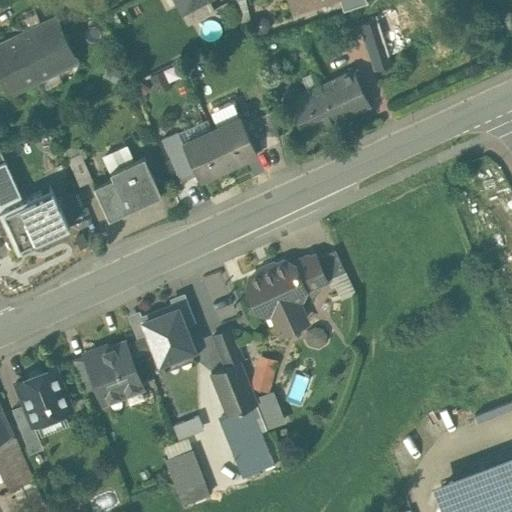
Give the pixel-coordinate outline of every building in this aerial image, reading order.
[(86,0),(90,9),(108,0),(86,0)] [(177,0),(183,10),(184,9),(201,0),(177,0)] [(209,0),(201,0),(184,9),(190,21),(214,9),(209,0)] [(290,0),(293,9),(319,0),(290,0)] [(406,3),(392,8),(393,9),(394,9),(401,31),(414,27),(406,3)] [(392,8),(375,14),(376,18),(377,18),(389,54),(406,49),(400,31),(401,31),(394,9),(393,9),(392,8)] [(56,16),(17,35),(38,79),(77,60),(56,16)] [(376,18),(360,23),(362,32),(380,26),(377,18),(376,18)] [(380,26),(362,32),(374,69),(392,64),(389,54),(380,26)] [(38,79),(17,35),(0,43),(0,76),(8,93),(38,79)] [(352,68),(320,84),(337,121),(370,105),(352,68)] [(320,84),(288,99),(306,135),(337,121),(320,84)] [(271,109),(243,122),(255,148),(278,138),(271,109)] [(240,115),(211,128),(227,164),(256,150),(255,148),(243,122),(240,115)] [(182,141),(182,142),(196,173),(198,177),(227,164),(211,128),(182,141)] [(177,131),(161,138),(181,181),(196,173),(182,142),(182,141),(177,131)] [(91,178),(80,153),(68,158),(78,184),(91,178)] [(143,155),(109,170),(112,176),(93,184),(108,217),(161,193),(143,155)] [(4,160),(0,161),(0,207),(22,198),(4,160)] [(22,198),(0,207),(0,212),(17,250),(69,226),(50,185),(22,198)] [(357,292),(336,248),(322,255),(342,299),(357,292)] [(312,255),(293,263),(305,289),(326,279),(316,257),(312,255)] [(285,260),(273,265),(272,269),(272,270),(264,273),(260,271),(249,277),(246,285),(257,310),(265,313),(271,311),(296,299),(301,297),(305,289),(293,263),(285,260)] [(301,312),(296,299),(271,311),(277,324),(282,325),(300,317),(301,312)] [(177,306),(143,320),(149,335),(153,346),(159,361),(193,348),(184,325),(181,317),(177,306)] [(192,312),(181,317),(184,325),(195,321),(192,312)] [(282,325),(277,324),(282,333),(306,322),(301,312),(300,317),(282,325)] [(307,323),(288,333),(292,341),(311,331),(307,323)] [(310,342),(326,342),(326,325),(310,325),(310,342)] [(242,359),(230,328),(212,335),(225,366),(239,361),(242,359)] [(149,335),(137,339),(142,351),(151,347),(153,346),(149,335)] [(124,341),(106,348),(107,349),(98,353),(97,348),(85,353),(94,376),(93,376),(96,386),(102,401),(126,391),(123,385),(139,379),(124,341)] [(94,376),(85,353),(72,358),(85,390),(96,386),(93,376),(94,376)] [(280,358),(261,354),(253,388),(273,392),(280,358)] [(239,361),(225,366),(211,372),(228,414),(228,415),(248,407),(256,403),(239,361)] [(54,367),(44,372),(40,370),(29,374),(27,378),(17,382),(32,421),(70,406),(54,367)] [(43,448),(24,403),(11,409),(29,454),(43,448)] [(248,407),(228,415),(228,414),(220,417),(237,458),(264,447),(248,407)] [(0,409),(0,437),(9,433),(10,433),(0,409)] [(197,415),(174,425),(178,436),(202,427),(197,415)] [(14,437),(0,443),(0,470),(8,490),(9,490),(21,485),(33,480),(14,437)] [(191,449),(165,459),(178,492),(204,482),(191,449)] [(511,511),(511,457),(440,485),(450,511),(511,511)] [(33,480),(21,485),(25,494),(37,489),(33,480)] [(21,485),(9,490),(8,490),(0,493),(0,502),(4,511),(24,511),(32,509),(25,494),(21,485)]
